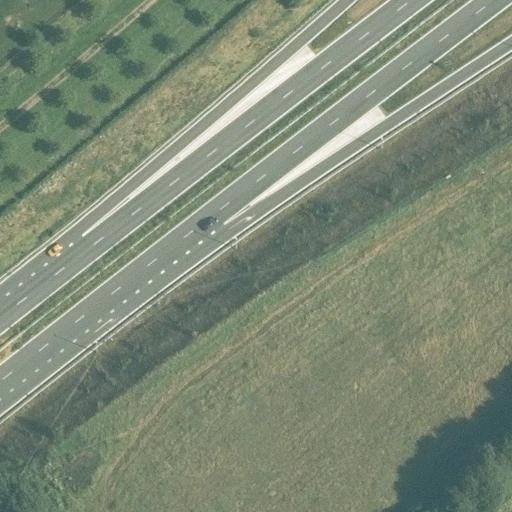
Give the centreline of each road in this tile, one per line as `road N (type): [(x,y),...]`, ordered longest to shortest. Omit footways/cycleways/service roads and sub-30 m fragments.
road 1 (trunk): [(412,0),(90,247)]
road 2 (trunk): [(209,219),(497,0)]
road 3 (trunk): [(347,0),(90,247)]
road 4 (trunk): [(209,219),(362,142),(511,40)]
road 5 (trunk): [(0,382),(209,219)]
road 6 (track): [(0,120),(139,0)]
